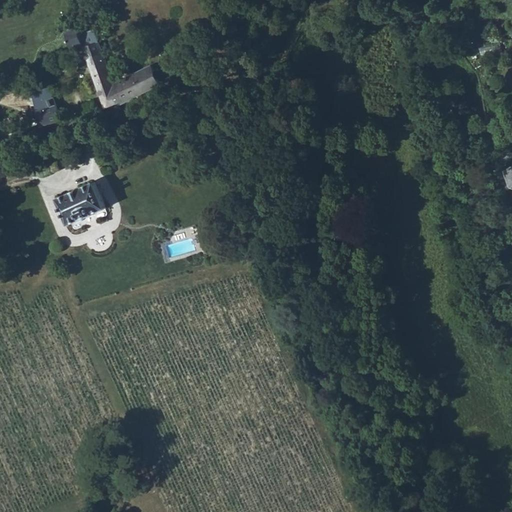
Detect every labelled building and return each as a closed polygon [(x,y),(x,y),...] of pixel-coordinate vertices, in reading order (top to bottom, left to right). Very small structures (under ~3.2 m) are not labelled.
[(107,13),(105,6),(97,7),(97,14),(107,13)] [(107,13),(97,14),(98,21),(107,20),(107,13)] [(79,28),(67,32),(73,49),(83,45),(85,51),(92,70),(107,108),(120,102),(122,102),(122,101),(122,102),(123,102),(124,103),(162,84),(154,65),(127,78),(117,82),(110,65),(100,41),(97,34),(82,38),(79,28)] [(55,97),(48,100),(50,106),(37,110),(39,119),(41,126),(42,126),(64,120),(58,103),(55,97)] [(0,177),(6,175),(2,167),(10,163),(5,152),(0,154),(0,177)] [(60,198),(72,224),(73,223),(107,208),(108,207),(96,181),(60,198)]
